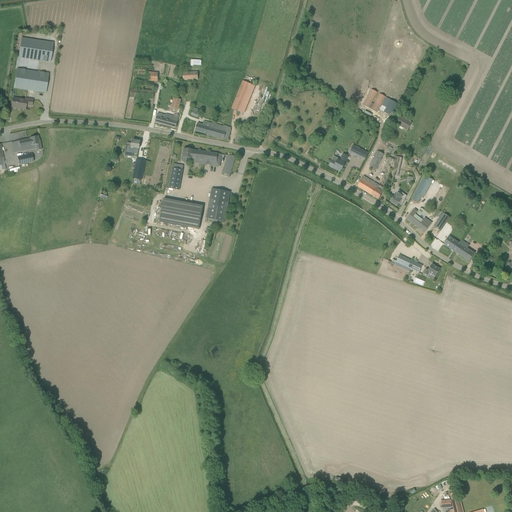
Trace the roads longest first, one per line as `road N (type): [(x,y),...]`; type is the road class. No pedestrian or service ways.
road 1 (unclassified): [(511,289),(450,262),(376,204),(280,155),(82,121),(0,131)]
road 2 (track): [(265,151),(308,0)]
